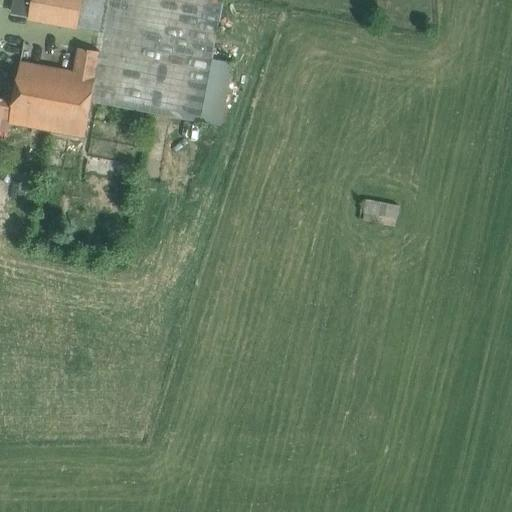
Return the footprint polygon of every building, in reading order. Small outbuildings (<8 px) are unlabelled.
[(32,0),(29,19),(78,28),(83,0),(32,0)] [(108,0),(99,52),(94,77),(98,77),(93,104),(202,124),(224,0),(108,0)] [(35,23),(29,62),(32,63),(34,54),(53,57),(57,27),(35,23)] [(16,102),(11,126),(87,140),(93,104),(98,77),(94,77),(99,52),(79,49),(75,73),(21,63),(13,102),(16,102)] [(0,130),(10,132),(11,126),(16,102),(13,102),(0,99),(0,130)] [(364,200),(359,221),(396,228),(400,207),(364,200)]
